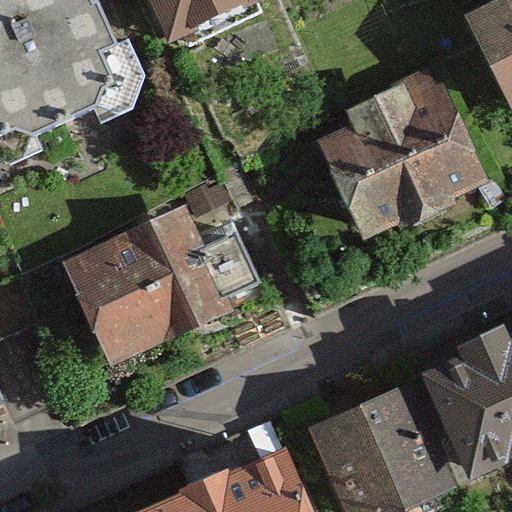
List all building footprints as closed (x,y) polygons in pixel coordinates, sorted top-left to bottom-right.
[(95,0),(0,0),(0,145),(36,147),(102,125),(136,82),(95,0)] [(156,0),(171,34),(249,0),(156,0)] [(511,128),(511,0),(490,0),(452,19),(508,131),(511,128)] [(480,192),(423,72),(308,126),(365,246),(480,192)] [(221,190),(63,264),(117,378),(274,304),(221,190)] [(511,455),(511,331),(412,371),(455,478),(511,455)] [(386,511),(443,487),(400,388),(307,429),(343,511),(386,511)] [(133,511),(308,511),(280,444),(131,506),(133,511)]
